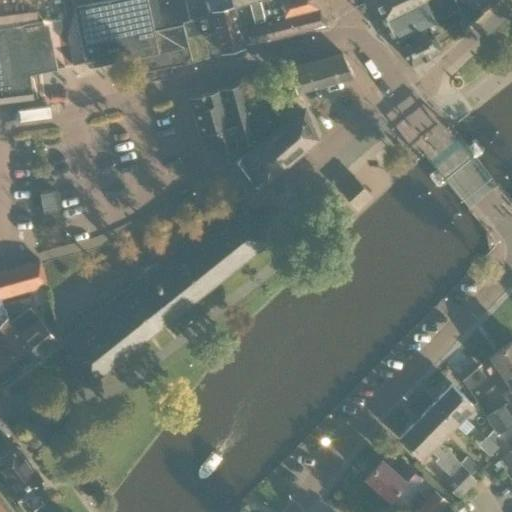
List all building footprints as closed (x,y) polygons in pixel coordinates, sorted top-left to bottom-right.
[(98,0),(72,5),(73,10),(75,19),(85,62),(86,63),(88,65),(89,65),(90,66),(137,56),(137,58),(139,67),(140,68),(141,69),(143,70),(145,70),(171,64),(171,66),(192,61),(191,58),(188,45),(186,36),(185,35),(183,26),(182,22),(164,26),(153,29),(149,8),(147,0),(98,0)] [(184,0),(147,0),(149,8),(153,29),(164,26),(163,18),(187,13),(185,1),(184,0)] [(234,5),(248,1),(252,0),(203,0),(207,10),(234,5)] [(252,0),(248,1),(234,5),(245,47),(253,45),(328,26),(316,5),(283,14),(282,12),(263,16),(258,0),(252,0)] [(258,0),(263,16),(282,12),(283,14),(316,5),(313,0),(258,0)] [(374,0),(384,16),(419,0),(374,0)] [(435,19),(458,8),(454,0),(419,0),(384,16),(383,17),(394,38),(435,20),(435,19)] [(463,19),(465,23),(481,9),(476,0),(454,0),(463,19)] [(476,0),(481,9),(493,0),(476,0)] [(234,5),(207,10),(208,15),(212,14),(221,52),(245,47),(234,5)] [(187,13),(163,18),(164,26),(182,22),(183,26),(190,24),(187,13)] [(453,39),(463,34),(461,30),(467,27),(465,23),(463,19),(448,28),(451,35),(453,39)] [(21,24),(0,26),(0,101),(7,101),(9,101),(9,100),(32,97),(32,94),(29,67),(43,64),(44,71),(53,69),(44,25),(43,20),(21,24)] [(424,29),(397,41),(410,65),(441,50),(438,43),(451,35),(448,28),(440,32),(428,38),(424,29)] [(191,58),(192,61),(209,57),(202,32),(186,36),(188,45),(191,58)] [(288,68),(295,91),(353,75),(342,53),(336,55),(315,62),(288,68)] [(243,82),(197,95),(191,106),(197,126),(208,132),(214,152),(259,139),(243,82)] [(276,101),(283,124),(303,108),(298,95),(276,101)] [(256,187),(315,136),(303,108),(283,124),(264,140),(236,161),(256,187)] [(339,190),(354,206),(369,192),(354,176),(339,190)] [(39,193),(43,212),(58,210),(54,190),(39,193)] [(136,278),(138,280),(61,342),(70,354),(69,354),(89,380),(112,362),(153,330),(203,289),(204,290),(244,257),(267,239),(238,201),(159,264),(157,262),(136,278)] [(39,260),(27,263),(34,288),(46,285),(39,260)] [(28,290),(34,288),(27,263),(15,267),(22,292),(28,290)] [(15,267),(3,270),(10,295),(22,292),(15,267)] [(0,297),(1,298),(10,295),(3,270),(0,270),(0,297)] [(10,295),(1,298),(3,308),(31,300),(28,290),(22,292),(10,295)] [(10,321),(15,327),(36,354),(55,339),(34,312),(30,307),(10,321)] [(0,322),(0,345),(18,368),(36,354),(15,327),(10,321),(7,317),(0,322)] [(496,366),(503,377),(511,371),(511,340),(489,355),(481,362),(489,372),(496,366)] [(0,381),(18,368),(0,345),(0,381)] [(461,381),(468,390),(485,376),(477,367),(461,381)] [(511,371),(503,377),(510,387),(501,392),(507,403),(511,399),(511,371)] [(451,384),(433,402),(455,423),(473,405),(451,384)] [(433,402),(416,420),(438,441),(455,423),(433,402)] [(511,417),(503,404),(484,416),(496,434),(511,423),(511,417)] [(420,459),(429,449),(438,457),(434,461),(448,474),(443,480),(460,497),(477,479),(471,474),(460,463),(437,441),(438,441),(416,420),(398,438),(420,459)] [(478,444),(489,454),(496,447),(485,437),(478,444)] [(31,490),(43,481),(16,446),(0,458),(0,469),(19,494),(28,487),(31,490)] [(466,456),(460,463),(471,474),(477,467),(466,456)] [(404,497),(420,478),(405,465),(398,474),(381,459),(365,477),(389,498),(397,490),(404,497)] [(415,511),(416,511),(439,511),(448,502),(434,490),(415,511)]
